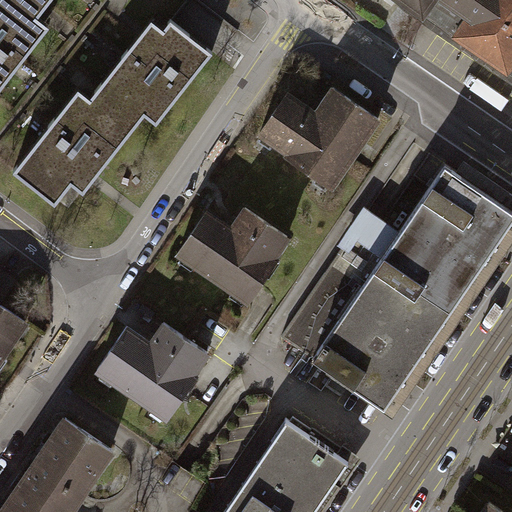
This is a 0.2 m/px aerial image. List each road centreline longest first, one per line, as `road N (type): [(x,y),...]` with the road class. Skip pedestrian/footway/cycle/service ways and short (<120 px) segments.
road 1 (residential): [(99,298),(303,7)]
road 2 (residential): [(511,154),(303,7)]
road 3 (primary): [(383,511),(511,326)]
road 4 (residential): [(0,444),(99,298)]
road 5 (residential): [(99,298),(0,223)]
